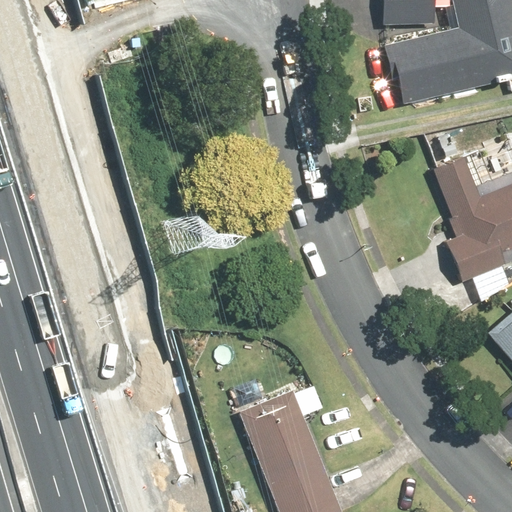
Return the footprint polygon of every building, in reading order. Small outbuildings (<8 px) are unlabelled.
[(430,0),(378,0),(378,25),(430,26),(430,0)] [(448,0),(456,26),(380,46),(395,105),(511,74),(511,7),(510,0),(448,0)] [(457,156),(427,169),(449,217),(445,219),(453,235),(440,241),(459,284),(502,265),(497,254),(511,247),(511,184),(477,201),(457,156)] [(511,305),(482,332),(511,365),(511,305)] [(335,511),(292,389),(233,410),(269,511),(335,511)]
